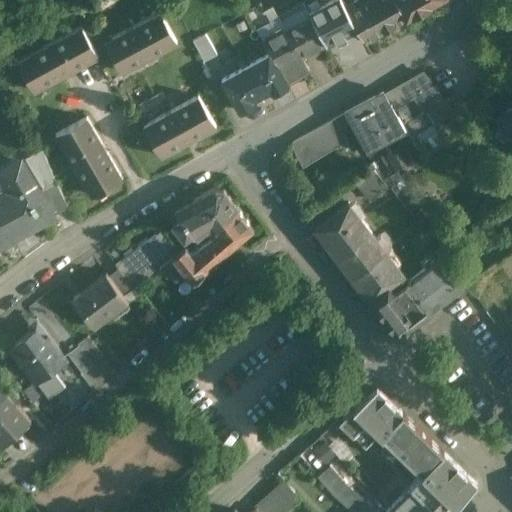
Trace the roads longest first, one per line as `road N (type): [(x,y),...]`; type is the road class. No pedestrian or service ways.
road 1 (residential): [(0,485),(298,227)]
road 2 (residential): [(0,306),(132,216),(245,154)]
road 3 (residential): [(245,154),(470,25),(469,0)]
road 4 (residential): [(206,511),(388,342)]
road 5 (residential): [(388,342),(487,455)]
road 6 (residential): [(298,227),(388,342)]
